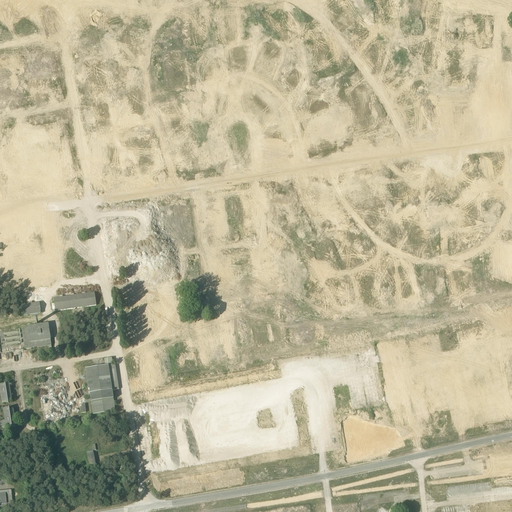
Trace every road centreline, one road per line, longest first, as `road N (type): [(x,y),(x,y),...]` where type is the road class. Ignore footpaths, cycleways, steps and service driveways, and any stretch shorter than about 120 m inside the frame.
road 1 (unknown): [(302,5),(370,79),(410,153)]
road 2 (unknown): [(86,399),(73,392),(50,298),(56,289),(105,285)]
road 3 (unknown): [(173,188),(146,81),(160,22)]
road 4 (unknown): [(386,248),(425,262),(466,256),(499,229),(511,194)]
